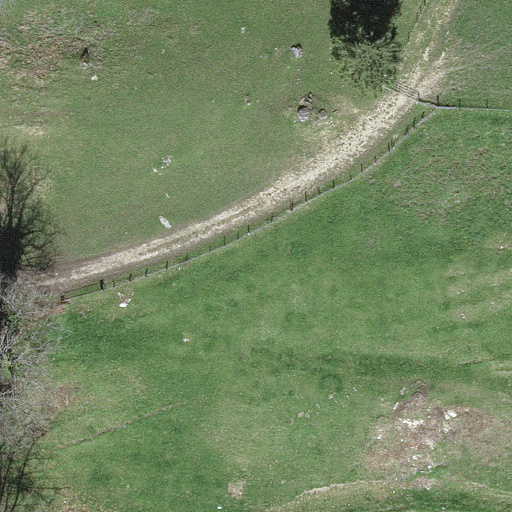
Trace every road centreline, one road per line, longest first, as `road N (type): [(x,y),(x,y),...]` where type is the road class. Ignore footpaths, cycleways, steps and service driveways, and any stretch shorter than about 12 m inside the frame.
road 1 (track): [(0,286),(178,242),(309,171),(390,96),(454,0)]
road 2 (track): [(511,389),(414,366),(98,335),(0,316)]
